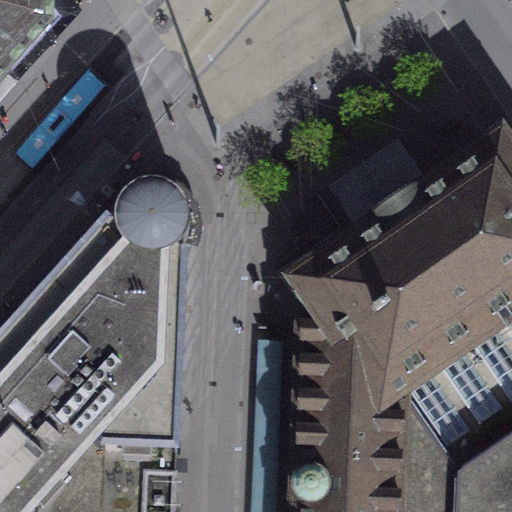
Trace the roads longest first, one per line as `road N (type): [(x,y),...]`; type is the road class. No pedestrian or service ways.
road 1 (residential): [(242,163),(241,511)]
road 2 (residential): [(0,222),(111,99)]
road 3 (residential): [(242,163),(263,0)]
road 4 (residential): [(111,99),(205,0)]
